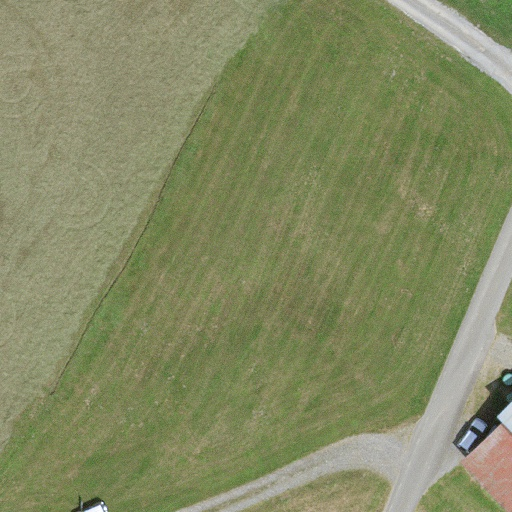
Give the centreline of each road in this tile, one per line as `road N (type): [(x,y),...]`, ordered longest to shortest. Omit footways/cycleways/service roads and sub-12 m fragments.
road 1 (residential): [(399,511),(511,244)]
road 2 (track): [(201,511),(338,454),(428,447)]
